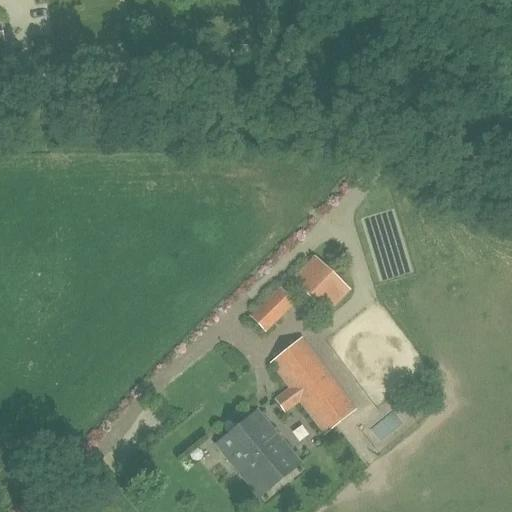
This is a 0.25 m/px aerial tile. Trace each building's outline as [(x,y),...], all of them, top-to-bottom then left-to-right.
[(225,132),(214,133),(215,147),(225,147),(225,132)] [(346,289),(314,258),(291,281),(324,312),(346,289)] [(250,318),(264,332),(293,304),(279,290),(250,318)] [(274,401),(284,413),(299,402),(323,435),(354,410),(301,340),(270,365),(289,389),(274,401)] [(257,413),(216,446),(258,497),(299,464),(257,413)] [(402,413),(379,431),(390,444),(413,426),(402,413)]
